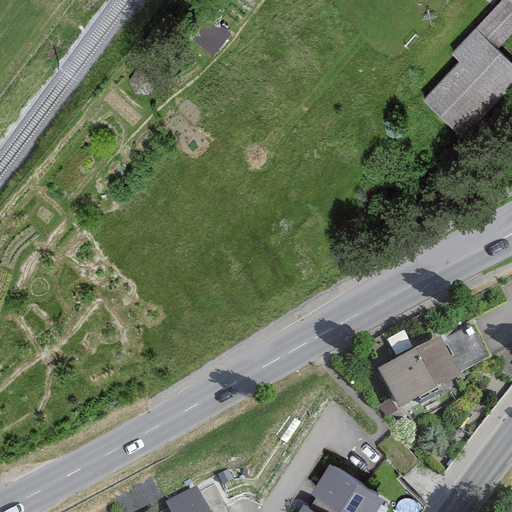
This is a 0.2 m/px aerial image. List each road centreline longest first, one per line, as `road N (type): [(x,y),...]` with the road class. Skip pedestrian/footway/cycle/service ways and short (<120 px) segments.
road 1 (secondary): [(0,510),(473,251)]
road 2 (residential): [(267,511),(325,427),(359,449)]
